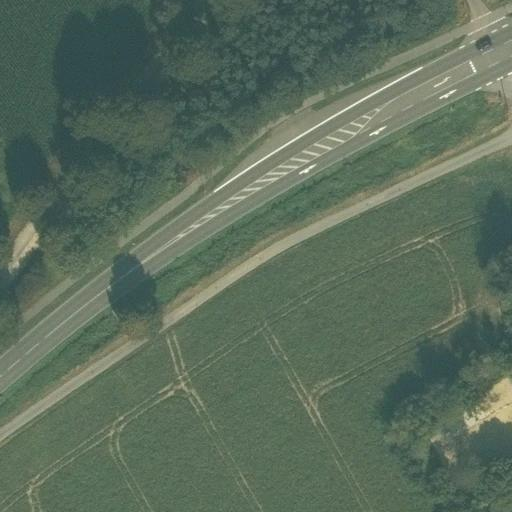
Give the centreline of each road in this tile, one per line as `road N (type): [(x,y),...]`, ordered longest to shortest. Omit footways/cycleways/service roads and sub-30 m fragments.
road 1 (primary): [(0,377),(136,268),(299,161),(500,54)]
road 2 (unclassified): [(511,142),(272,250),(0,435)]
